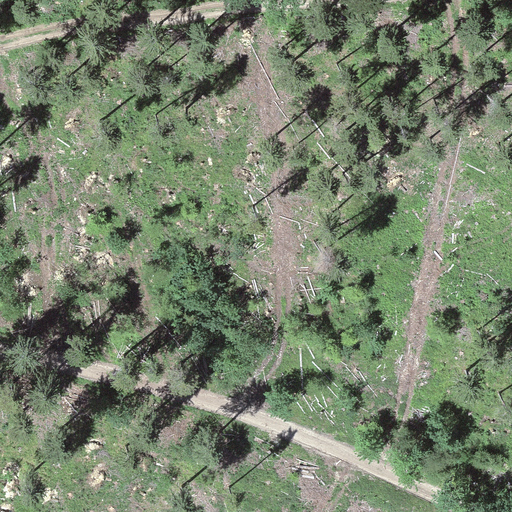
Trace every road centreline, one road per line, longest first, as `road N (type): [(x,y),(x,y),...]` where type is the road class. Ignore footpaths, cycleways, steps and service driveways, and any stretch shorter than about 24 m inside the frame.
road 1 (track): [(0,349),(72,360),(191,395),(469,511)]
road 2 (track): [(313,0),(0,44)]
